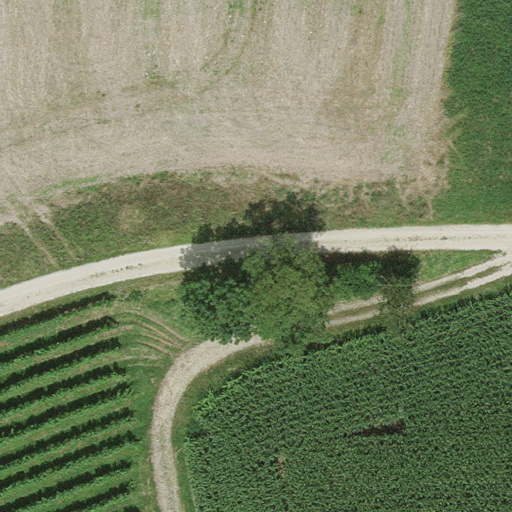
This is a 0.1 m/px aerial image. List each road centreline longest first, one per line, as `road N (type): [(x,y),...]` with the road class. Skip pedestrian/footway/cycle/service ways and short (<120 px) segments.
road 1 (track): [(0,296),(114,265),(247,249),(511,240)]
road 2 (track): [(167,511),(155,455),(158,398),(187,355),(246,326),(366,307),(467,280),(511,256)]
